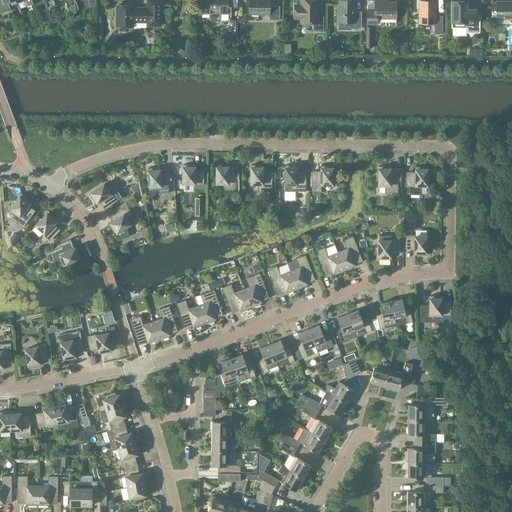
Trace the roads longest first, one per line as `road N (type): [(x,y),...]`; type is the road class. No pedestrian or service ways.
road 1 (residential): [(135,366),(363,285),(449,274),(450,167)]
road 2 (residential): [(47,185),(91,160),(158,144),(441,145),(450,167)]
road 3 (residential): [(381,511),(381,438),(358,432),(312,511)]
road 4 (residential): [(135,366),(0,390)]
